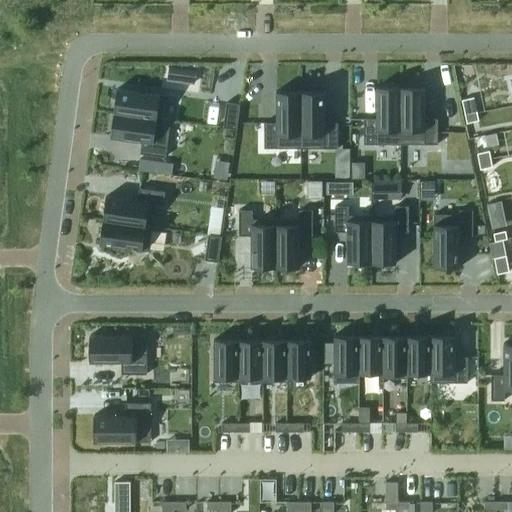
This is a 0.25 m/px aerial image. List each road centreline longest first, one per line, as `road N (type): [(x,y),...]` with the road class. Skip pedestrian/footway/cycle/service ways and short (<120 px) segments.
road 1 (residential): [(511,44),(90,42),(72,60),(44,304)]
road 2 (residential): [(511,303),(44,304)]
road 3 (residential): [(44,304),(41,511)]
